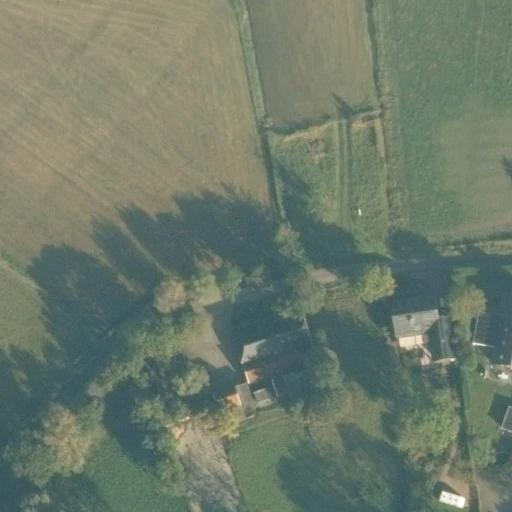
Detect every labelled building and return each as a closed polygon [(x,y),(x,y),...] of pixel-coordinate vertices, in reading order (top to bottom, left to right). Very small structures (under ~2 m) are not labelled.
[(511,368),(511,298),(506,297),(501,321),(478,317),(474,341),(497,345),(494,366),(511,368)] [(439,322),(435,298),(392,304),(397,340),(430,336),(434,364),(458,361),(452,320),(439,322)] [(268,320),(232,332),(250,385),(318,362),(304,320),(282,326),(281,322),(269,325),(268,320)] [(300,398),(304,412),(328,405),(318,369),(295,377),(295,375),(283,378),(282,377),(271,381),(274,392),(277,399),(288,396),(290,402),(300,398)] [(269,390),(266,381),(253,385),(256,394),(255,395),(258,405),(274,399),(271,390),(269,390)] [(254,404),(248,385),(213,396),(219,414),(242,406),(243,408),(254,404)] [(511,409),(509,409),(502,430),(511,433),(511,409)]
